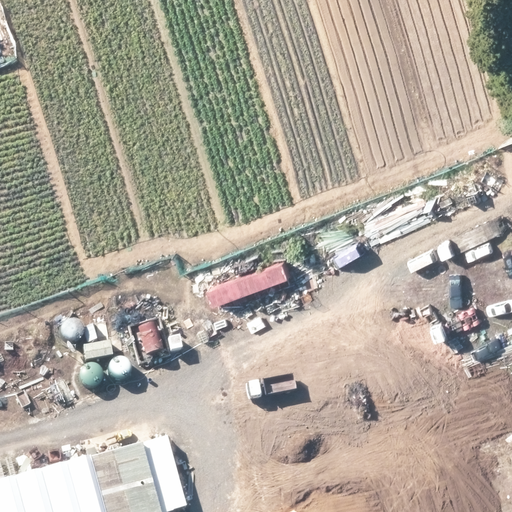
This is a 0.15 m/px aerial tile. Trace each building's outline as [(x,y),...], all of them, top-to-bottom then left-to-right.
[(289,259),(212,287),(219,304),(295,276),(289,259)] [(180,308),(163,313),(176,354),(193,348),(180,308)] [(117,357),(114,339),(110,318),(87,322),(90,343),(84,344),(87,362),(117,357)] [(167,355),(159,324),(132,331),(140,362),(167,355)] [(0,511),(118,511),(96,432),(0,459),(0,511)]
